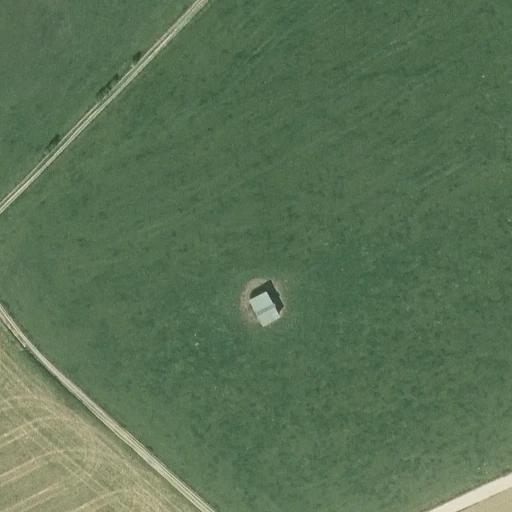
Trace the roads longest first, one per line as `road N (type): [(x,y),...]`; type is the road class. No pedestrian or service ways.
road 1 (track): [(0,207),(201,0)]
road 2 (track): [(0,314),(205,511)]
